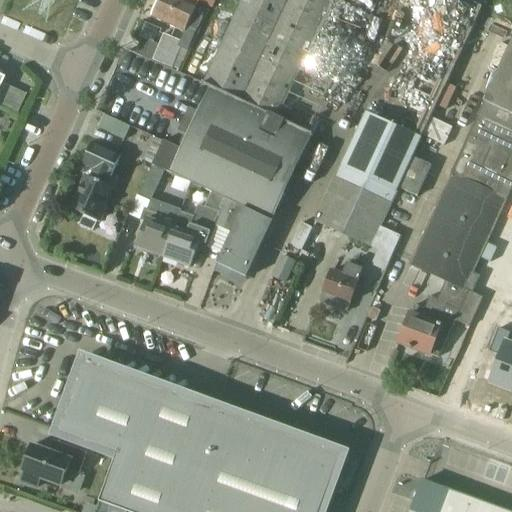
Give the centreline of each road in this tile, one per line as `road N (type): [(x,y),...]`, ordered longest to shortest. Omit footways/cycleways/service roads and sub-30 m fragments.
road 1 (unclassified): [(406,410),(21,260)]
road 2 (unknown): [(356,390),(478,91)]
road 3 (unclassified): [(4,253),(85,68)]
